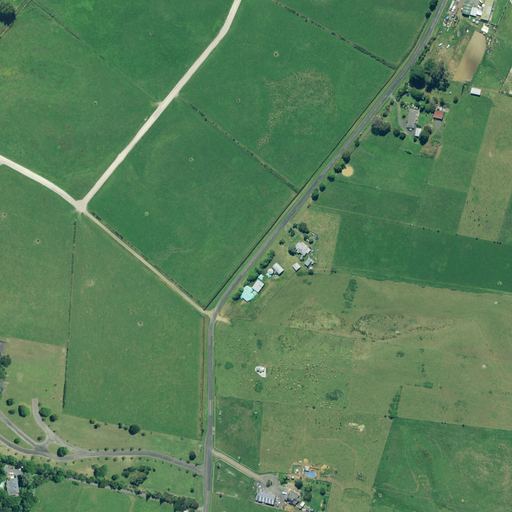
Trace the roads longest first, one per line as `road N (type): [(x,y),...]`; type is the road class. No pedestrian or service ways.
road 1 (unclassified): [(205,511),(215,313),(401,76),(443,0)]
road 2 (track): [(0,156),(81,206),(224,29),(237,0)]
